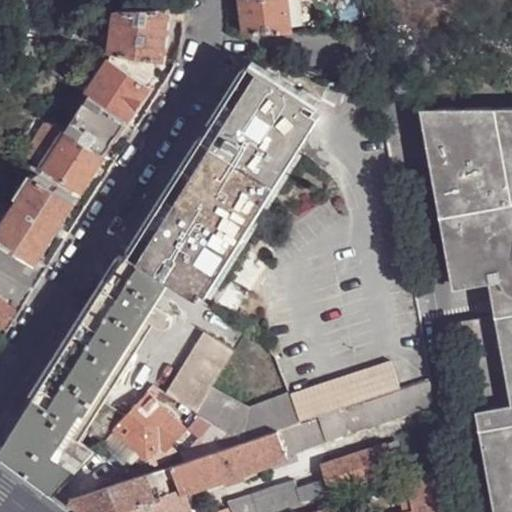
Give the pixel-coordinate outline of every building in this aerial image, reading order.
[(243,0),(248,32),(294,32),(289,0),(243,0)] [(173,7),(118,10),(112,51),(167,59),(173,7)] [(97,11),(43,17),(45,28),(99,22),(97,11)] [(39,61),(36,38),(22,36),(24,51),(39,61)] [(129,120),(150,86),(110,59),(88,93),(91,95),(129,120)] [(322,107),(253,63),(233,95),(134,252),(133,251),(131,252),(144,261),(170,277),(173,280),(201,297),(202,296),(219,267),(295,150),(305,135),(322,107)] [(0,82),(13,91),(26,69),(0,72),(0,82)] [(107,153),(129,120),(91,95),(69,128),(70,130),(107,153)] [(511,511),(511,107),(422,109),(452,270),(487,264),(490,278),(497,315),(461,322),(464,339),(471,344),(466,352),(469,370),(476,374),(472,381),(475,399),(481,405),(477,411),(496,511),(511,511)] [(52,117),(29,153),(48,166),(70,130),(69,128),(52,117)] [(82,191),(107,153),(70,130),(48,166),(82,191)] [(300,153),(295,150),(219,267),(225,270),(300,153)] [(0,235),(40,261),(79,200),(39,174),(19,204),(0,235)] [(0,294),(22,309),(49,266),(40,261),(0,235),(0,294)] [(69,348),(83,357),(144,261),(131,252),(130,251),(69,348)] [(54,402),(91,426),(107,401),(98,395),(131,343),(147,318),(157,324),(162,327),(166,328),(169,327),(172,325),(173,322),(174,319),(173,315),(171,312),(168,310),(158,304),(154,302),(170,277),(144,261),(83,357),(93,363),(83,380),(72,373),(54,402)] [(487,264),(452,270),(454,284),(490,278),(487,264)] [(225,270),(219,267),(202,296),(204,298),(208,291),(211,293),(225,270)] [(154,302),(158,304),(173,280),(170,277),(154,302)] [(0,319),(11,326),(22,309),(0,294),(0,319)] [(157,324),(147,318),(131,343),(140,350),(157,324)] [(198,411),(200,412),(215,387),(236,349),(207,331),(169,394),(198,411)] [(140,350),(131,343),(98,395),(107,401),(140,350)] [(69,348),(58,365),(72,373),(83,357),(69,348)] [(83,357),(72,373),(83,380),(93,363),(83,357)] [(405,391),(396,364),(294,397),(304,424),(323,417),(405,391)] [(72,373),(58,365),(40,394),(54,402),(72,373)] [(438,406),(433,381),(405,391),(323,417),(331,442),(438,406)] [(294,397),(292,394),(251,409),(215,387),(200,412),(214,421),(247,442),(282,431),(304,424),(294,397)] [(161,389),(155,399),(192,420),(198,411),(169,394),(161,389)] [(129,414),(118,428),(150,457),(164,443),(169,448),(187,428),(155,399),(150,393),(129,414)] [(4,449),(58,489),(96,450),(82,440),(90,429),(91,426),(54,402),(40,394),(19,426),(4,449)] [(129,414),(107,401),(91,426),(90,429),(106,440),(118,428),(129,414)] [(290,455),(331,442),(323,417),(304,424),(282,431),(290,455)] [(188,462),(247,442),(214,421),(186,455),(188,462)] [(96,450),(106,440),(90,429),(82,440),(96,450)] [(290,455),(282,431),(247,442),(188,462),(177,465),(184,490),(187,489),(290,455)] [(396,472),(406,469),(398,442),(387,446),(396,472)] [(331,478),(335,492),(396,472),(387,446),(386,444),(326,465),(331,478)] [(171,458),(175,466),(177,465),(188,462),(186,455),(184,448),(171,457),(171,458)] [(130,471),(133,479),(151,473),(175,466),(171,458),(130,471)] [(160,498),(184,490),(177,465),(175,466),(151,473),(160,498)] [(449,471),(411,479),(414,499),(417,511),(416,511),(456,511),(457,511),(449,471)] [(72,499),(89,511),(115,511),(160,498),(151,473),(133,479),(72,499)] [(335,492),(331,478),(302,489),(306,501),(335,492)] [(231,503),(234,511),(274,511),(306,501),(302,489),(298,479),(231,503)] [(115,511),(194,511),(187,489),(184,490),(160,498),(115,511)] [(416,511),(417,511),(414,499),(403,501),(404,511),(416,511)] [(354,511),(352,503),(325,511),(325,510),(319,511),(354,511)]
